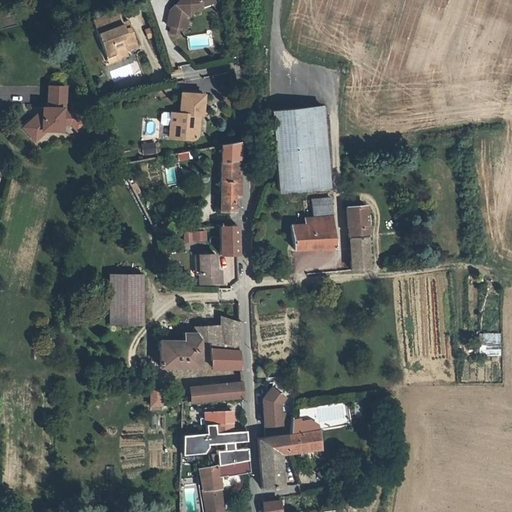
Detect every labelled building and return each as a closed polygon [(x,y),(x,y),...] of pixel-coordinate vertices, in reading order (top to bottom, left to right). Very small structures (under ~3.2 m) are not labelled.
[(170,0),(172,0),(167,7),(165,22),(168,23),(167,29),(177,31),(179,24),(183,25),(186,12),(191,6),(195,0),(170,0)] [(195,0),(191,6),(194,9),(199,2),(209,0),(195,0)] [(99,29),(108,50),(115,47),(117,50),(127,46),(126,42),(135,38),(128,23),(126,24),(124,18),(122,19),(118,9),(94,19),(99,29)] [(127,46),(137,43),(135,38),(126,42),(127,46)] [(112,60),(130,52),(127,46),(117,50),(115,47),(108,50),(112,60)] [(31,108),(20,119),(33,132),(40,124),(40,120),(59,120),(59,113),(68,113),(68,102),(59,102),(59,96),(61,95),(61,76),(44,76),(44,98),(38,98),(39,104),(35,108),(31,108)] [(202,91),(179,90),(179,111),(169,111),(168,123),(168,136),(193,137),(197,133),(198,121),(195,121),(195,112),(201,112),(202,91)] [(276,106),(280,186),(332,184),(329,104),(276,106)] [(168,123),(169,111),(161,111),(159,113),(159,120),(161,123),(168,123)] [(218,143),(217,209),(232,210),(231,195),(235,195),(240,140),(218,143)] [(153,141),(139,145),(143,157),(156,153),(153,141)] [(135,195),(141,193),(136,182),(130,185),(135,195)] [(335,247),(333,197),(313,197),(313,215),(305,216),(306,223),(290,223),(291,246),(335,247)] [(369,236),(367,206),(348,207),(349,238),(369,236)] [(218,224),(219,252),(237,252),(236,223),(233,223),(218,224)] [(206,229),(193,230),(194,238),(207,237),(206,229)] [(369,236),(349,238),(350,261),(351,268),(371,265),(371,236),(369,236)] [(215,253),(199,253),(200,273),(200,282),(221,282),(220,270),(215,270),(215,253)] [(139,259),(107,258),(107,324),(140,324),(139,259)] [(345,268),(345,262),(309,264),(306,268),(307,271),(308,271),(345,268)] [(157,338),(158,365),(199,365),(198,338),(211,339),(211,365),(239,365),(237,342),(237,322),(220,316),(220,302),(204,302),(204,299),(193,299),(182,298),(182,310),(191,310),(191,331),(182,331),(182,338),(157,338)] [(501,355),(500,332),(478,333),(479,356),(501,355)] [(258,374),(266,374),(266,365),(258,366),(258,374)] [(241,382),(187,386),(188,400),(242,395),(241,382)] [(286,395),(272,385),(263,398),(265,425),(282,423),(281,403),(286,395)] [(161,402),(160,388),(150,388),(150,403),(161,402)] [(232,429),(231,409),(204,410),(205,421),(214,421),(214,430),(232,429)] [(206,430),(181,431),(181,450),(203,449),(205,443),(205,440),(246,439),(245,428),(232,429),(214,430),(214,421),(205,421),(206,430)] [(321,447),(318,428),(292,432),(272,435),(274,452),(281,451),(290,450),(321,447)] [(262,486),(283,484),(281,451),(274,452),(272,435),(259,437),(262,486)] [(247,457),(247,445),(217,447),(218,462),(220,461),(247,457)] [(247,457),(220,461),(222,475),(245,471),(245,470),(248,469),(247,457)] [(221,511),(217,475),(216,463),(198,467),(205,511),(221,511)] [(281,511),(280,499),(263,501),(263,511),(281,511)]
